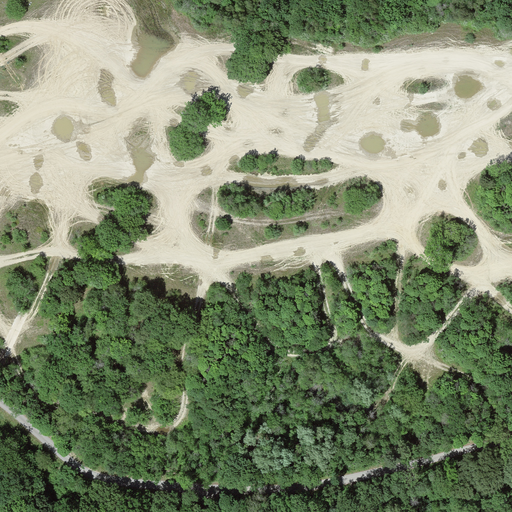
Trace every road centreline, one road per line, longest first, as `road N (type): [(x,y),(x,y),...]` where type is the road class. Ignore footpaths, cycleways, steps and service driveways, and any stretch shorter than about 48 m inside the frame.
road 1 (track): [(0,262),(60,249),(200,261),(366,237),(418,211),(511,98)]
road 2 (track): [(0,148),(31,121),(63,110),(115,116),(149,101),(185,64),(511,62)]
road 3 (track): [(0,171),(174,177),(238,142),(461,121),(511,97)]
road 4 (track): [(0,325),(30,392),(127,424),(171,428),(182,404),(183,344),(204,283),(200,261)]
road 5 (track): [(200,261),(272,349),(306,356),(337,336),(369,333),(480,384),(511,418)]
road 6 (track): [(0,34),(33,26),(91,33),(185,64)]
road 7 (track): [(418,353),(479,277),(511,308)]
road 8 (track): [(392,224),(430,261),(479,277),(511,264)]
